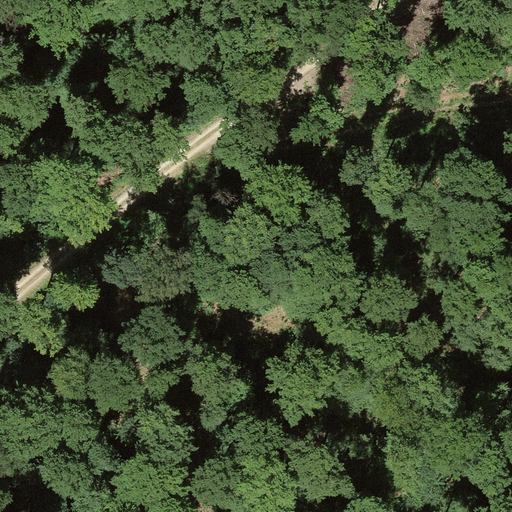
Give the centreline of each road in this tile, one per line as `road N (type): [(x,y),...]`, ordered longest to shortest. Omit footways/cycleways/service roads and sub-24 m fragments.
road 1 (track): [(0,305),(159,165),(394,0)]
road 2 (track): [(159,165),(511,90)]
road 3 (track): [(179,0),(0,64)]
